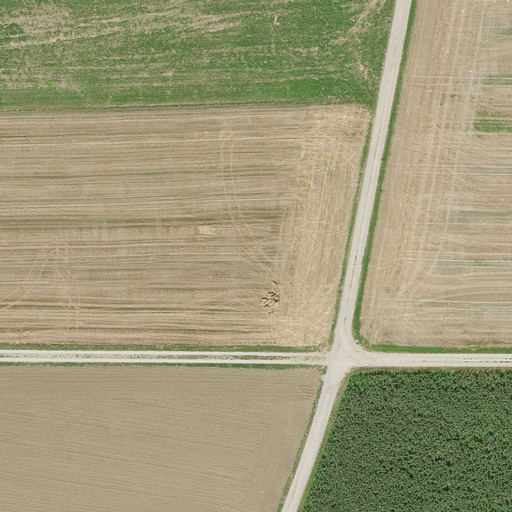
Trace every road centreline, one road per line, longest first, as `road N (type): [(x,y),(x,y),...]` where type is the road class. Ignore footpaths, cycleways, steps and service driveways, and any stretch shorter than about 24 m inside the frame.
road 1 (track): [(400,0),(332,354),(272,511)]
road 2 (track): [(0,354),(511,357)]
